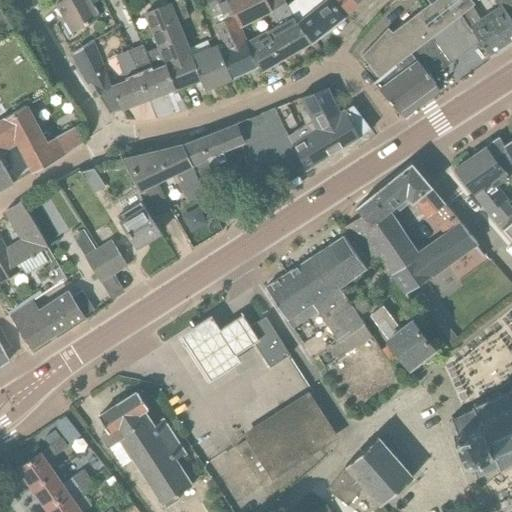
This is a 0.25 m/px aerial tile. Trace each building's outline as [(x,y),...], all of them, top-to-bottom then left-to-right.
[(64,0),(57,5),(66,21),(73,32),(101,16),(91,0),(64,0)] [(178,0),(170,3),(179,22),(190,17),(183,0),(178,0)] [(235,76),(258,66),(232,0),(206,0),(215,25),(213,26),(221,43),(216,45),(231,78),(235,76)] [(261,72),(312,42),(288,6),(283,0),(232,0),(258,66),(261,72)] [(329,30),(340,21),(322,0),(295,0),(288,6),(312,42),(329,30)] [(322,0),(340,21),(359,5),(354,0),(322,0)] [(433,37),(462,15),(472,7),(476,4),(472,0),(429,0),(432,3),(379,43),(363,56),(379,77),(433,37)] [(511,43),(511,20),(511,19),(511,18),(511,0),(493,0),(499,8),(481,20),(472,7),(462,15),(480,43),(490,58),(511,43)] [(200,79),(190,49),(179,22),(170,3),(144,14),(158,48),(147,52),(157,69),(168,64),(178,87),(200,79)] [(480,43),(462,15),(433,37),(451,63),(480,43)] [(436,84),(431,78),(451,63),(433,37),(379,77),(380,78),(374,83),(397,113),(436,84)] [(121,109),(112,84),(94,40),(78,50),(87,64),(81,67),(89,81),(91,80),(109,113),(121,109)] [(231,78),(216,45),(211,48),(208,41),(190,49),(200,79),(204,89),(231,78)] [(151,98),(178,87),(168,64),(157,69),(147,52),(143,45),(142,45),(130,51),(151,98)] [(121,109),(151,98),(130,51),(129,52),(128,51),(116,57),(126,79),(112,84),(121,109)] [(306,171),(370,131),(352,105),(340,113),(328,88),(301,98),(307,110),(304,112),(304,122),(306,125),(294,132),(288,135),(304,169),(306,171)] [(290,104),(277,109),(286,131),(299,125),(290,104)] [(0,153),(18,144),(33,172),(67,154),(83,143),(75,128),(48,142),(28,106),(6,118),(4,118),(0,120),(0,190),(13,183),(0,160),(0,153)] [(280,181),(304,169),(288,135),(286,131),(277,109),(237,125),(187,144),(209,193),(222,187),(213,167),(227,161),(224,153),(232,150),(237,169),(247,165),(252,164),(256,174),(272,167),(280,181)] [(487,212),(498,225),(511,214),(511,209),(506,201),(508,199),(496,186),(511,175),(511,156),(504,145),(499,137),(453,168),(487,212)] [(151,219),(168,210),(156,185),(179,174),(183,181),(178,184),(188,203),(209,193),(187,144),(183,146),(125,161),(140,191),(151,219)] [(410,203),(411,204),(431,188),(411,165),(355,209),(362,217),(345,229),(349,234),(346,236),(369,267),(379,260),(390,273),(406,295),(478,244),(460,223),(461,222),(445,204),(430,217),(444,235),(418,253),(394,216),(410,203)] [(94,194),(105,187),(94,170),(81,173),(94,194)] [(160,234),(151,219),(140,191),(136,193),(139,198),(125,206),(127,210),(117,216),(137,248),(160,234)] [(17,265),(48,247),(22,202),(6,212),(22,241),(7,250),(1,239),(0,239),(0,278),(2,282),(20,272),(17,265)] [(293,329),(308,319),(303,311),(313,305),(339,343),(365,325),(359,317),(340,288),(369,267),(346,236),(266,288),(293,329)] [(112,241),(98,249),(114,274),(127,266),(112,241)] [(100,282),(114,274),(98,249),(85,257),(100,282)] [(32,350),(83,316),(62,282),(10,316),(32,350)] [(464,334),(429,285),(416,295),(451,343),(464,334)] [(351,302),(360,316),(373,308),(364,294),(351,302)] [(387,338),(410,368),(434,349),(411,319),(399,328),(383,307),(370,317),(387,338)] [(236,353),(254,342),(246,329),(251,326),(244,315),(228,325),(221,330),(213,317),(181,338),(192,355),(209,382),(242,361),(236,353)] [(270,367),(288,356),(290,355),(266,317),(251,326),(246,329),(254,342),(270,367)] [(0,366),(9,360),(0,344),(0,366)] [(511,387),(510,388),(511,392),(501,396),(500,393),(497,394),(499,397),(489,401),(488,398),(485,399),(487,402),(477,406),(476,404),(476,403),(473,404),(474,407),(472,408),(473,410),(470,411),(470,412),(466,413),(462,415),(461,413),(458,414),(459,416),(454,419),(453,417),(451,417),(452,420),(451,420),(451,421),(449,422),(450,424),(452,423),(457,434),(455,434),(456,437),(455,437),(456,438),(453,439),(455,443),(458,442),(464,458),(462,459),(463,463),(466,461),(467,462),(467,461),(469,464),(470,464),(474,474),(472,475),(473,477),(475,476),(476,477),(477,477),(478,479),(480,478),(479,476),(484,473),(485,476),(487,475),(486,472),(495,468),(496,469),(499,468),(499,469),(501,469),(502,472),(505,471),(504,467),(511,463),(511,387)] [(99,417),(107,430),(100,435),(109,448),(120,440),(132,459),(133,458),(163,505),(166,509),(181,500),(177,496),(193,486),(176,460),(186,454),(164,420),(155,426),(145,411),(149,408),(138,391),(99,417)] [(270,476),(273,480),(339,438),(309,392),(243,434),(247,440),(236,447),(259,483),(270,476)] [(72,446),(82,438),(66,418),(57,426),(72,446)] [(365,486),(382,505),(413,477),(378,437),(346,466),(328,490),(349,506),(365,486)] [(32,488),(56,472),(48,461),(69,447),(62,438),(50,446),(43,452),(19,468),(32,488)] [(32,488),(47,508),(90,478),(84,469),(72,477),(72,478),(63,484),(56,472),(32,488)] [(49,511),(83,511),(75,501),(85,495),(97,487),(90,478),(47,508),(49,511)]
